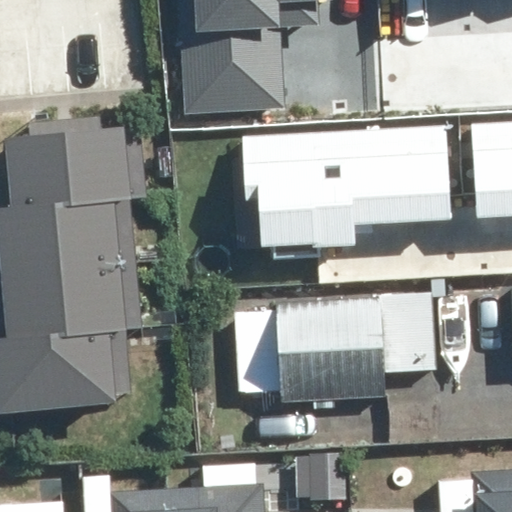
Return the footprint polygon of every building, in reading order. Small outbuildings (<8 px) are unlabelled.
[(183,0),(191,110),(286,103),(281,23),(319,21),(317,0),(183,0)] [(511,123),(470,126),(475,214),(511,212),(511,123)] [(0,130),(0,399),(128,395),(117,125),(0,130)] [(448,215),(444,131),(232,142),(237,252),(360,246),(369,219),(448,215)] [(511,288),(503,289),(507,368),(511,367),(511,288)] [(373,296),(263,301),(263,311),(224,313),(228,391),(266,389),(267,401),(378,395),(373,296)] [(511,511),(511,468),(479,471),(481,511),(511,511)] [(115,491),(116,511),(275,511),(274,483),(115,491)]
